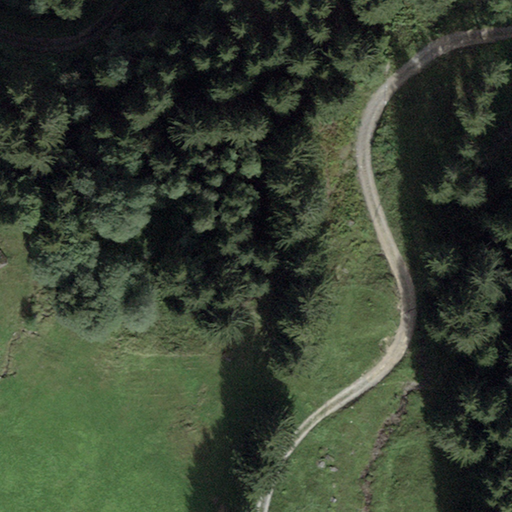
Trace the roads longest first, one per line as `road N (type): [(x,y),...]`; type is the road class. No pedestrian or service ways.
road 1 (track): [(263,511),(280,458),(306,426),(365,388),(397,354),(408,322),(406,287),(371,196),(368,124),(411,70),(449,48),(511,34)]
road 2 (track): [(127,0),(91,36),(60,46),(0,31)]
